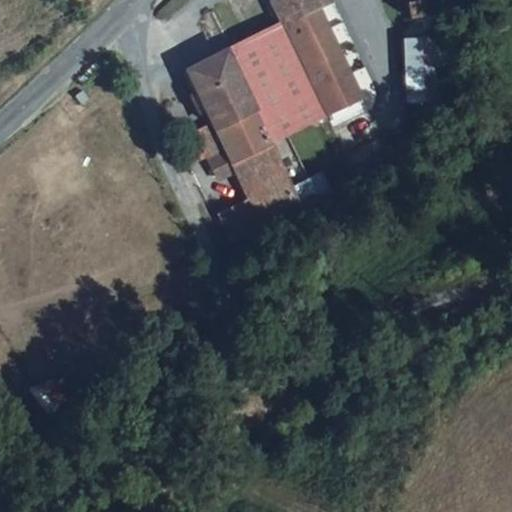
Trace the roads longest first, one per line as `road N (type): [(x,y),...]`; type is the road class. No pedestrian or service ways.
road 1 (residential): [(109,34),(252,383),(334,354),(437,296),(511,292)]
road 2 (tertiary): [(0,133),(109,34)]
